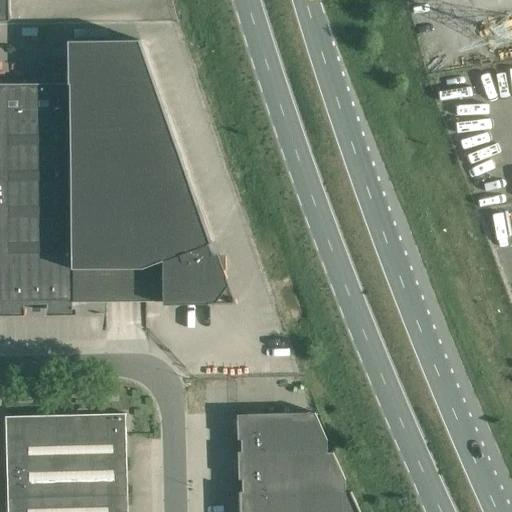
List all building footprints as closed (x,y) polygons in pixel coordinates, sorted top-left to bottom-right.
[(0,0),(0,21),(10,21),(9,0),(0,0)] [(0,84),(0,308),(24,308),(24,303),(48,303),(48,308),(72,308),(72,303),(106,303),(106,269),(141,269),(141,302),(162,302),(162,261),(207,244),(209,244),(140,41),(69,42),(70,84),(0,84)] [(219,280),(225,273),(224,270),(226,270),(227,257),(219,257),(218,254),(211,256),(207,244),(162,261),(162,302),(162,304),(202,304),(205,299),(219,280)] [(241,440),(242,452),(238,452),(239,480),(242,480),(243,491),(239,492),(239,511),(360,511),(351,492),(346,492),(346,480),(333,452),(328,453),(327,440),(315,413),(237,415),(238,440),(241,440)] [(70,415),(6,416),(6,436),(8,511),(128,511),(126,414),(70,415)]
